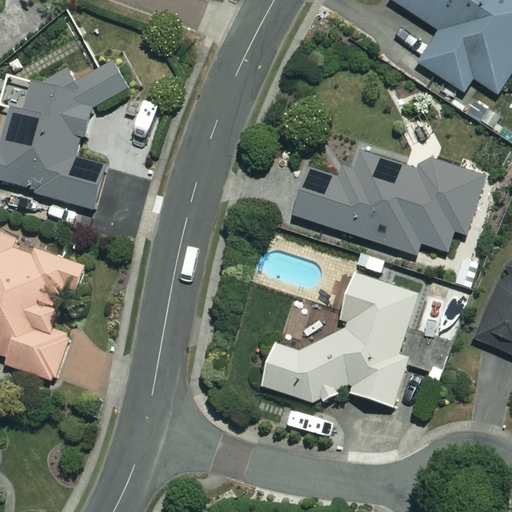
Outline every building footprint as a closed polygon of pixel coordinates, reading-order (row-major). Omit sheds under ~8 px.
[(511,0),(393,0),(441,33),(420,62),(465,94),(476,79),(499,95),(511,76),(511,0)] [(2,144),(0,143),(0,181),(37,191),(36,196),(90,210),(102,163),(78,157),(82,139),(90,141),(99,104),(130,89),(118,63),(100,71),(94,58),(33,87),(27,112),(11,108),(2,144)] [(422,172),(363,152),(353,183),(310,169),(295,217),(418,256),(422,244),(450,253),(457,232),(468,235),(487,178),(426,159),(422,172)] [(0,354),(9,358),(7,365),(56,382),(72,338),(54,331),(71,285),(80,288),(87,268),(0,237),(0,354)] [(511,259),(506,264),(511,271),(476,341),(511,358),(511,259)] [(263,387),(316,406),(322,402),(324,405),(344,392),(396,409),(412,359),(402,355),(421,294),(356,273),(341,322),(348,324),(302,354),(277,346),(263,387)]
